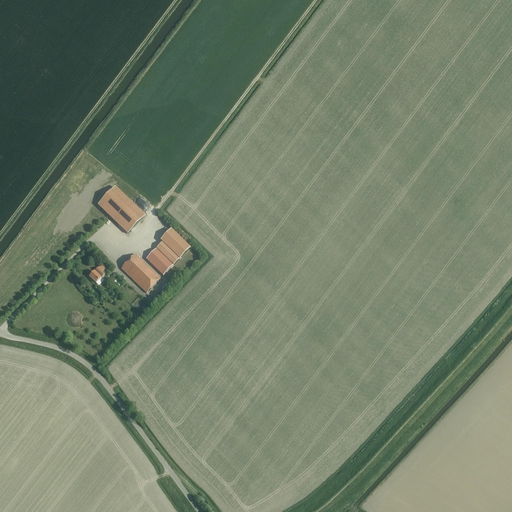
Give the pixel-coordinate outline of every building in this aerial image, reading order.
[(98,205),(129,234),(146,216),(116,186),(98,205)] [(157,225),(162,228),(166,220),(160,217),(157,225)] [(156,250),(146,260),(163,277),(173,266),(179,260),(180,261),(191,249),(171,230),(161,242),(162,244),(156,250)] [(121,270),(147,294),(160,280),(135,255),(121,270)] [(98,282),(101,284),(104,282),(101,279),(105,275),(102,272),(105,269),(101,265),(90,278),(96,284),(98,282)]
